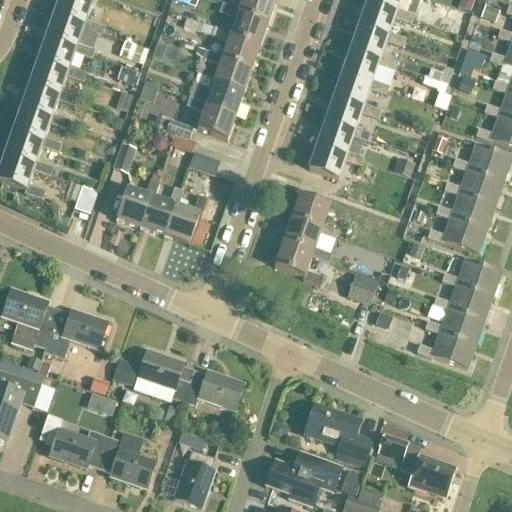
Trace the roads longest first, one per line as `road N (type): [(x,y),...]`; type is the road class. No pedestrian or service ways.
road 1 (residential): [(205,318),(315,0)]
road 2 (residential): [(205,318),(0,225)]
road 3 (residential): [(483,440),(286,354)]
road 4 (residential): [(286,354),(236,511)]
